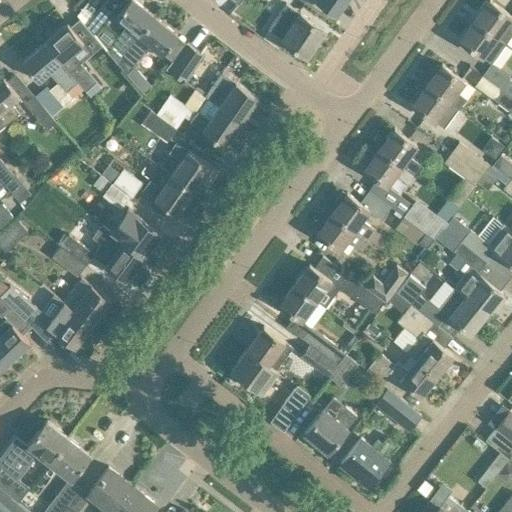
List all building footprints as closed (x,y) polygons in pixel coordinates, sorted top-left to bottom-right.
[(116,62),(154,14),(136,0),(127,0),(116,15),(128,25),(107,50),(113,57),(112,57),(116,62)] [(318,0),(336,12),(344,0),(318,0)] [(488,0),(475,18),(507,41),(511,34),(511,15),(491,0),(488,0)] [(307,55),(325,29),(286,2),(268,28),(307,55)] [(94,35),(113,12),(103,4),(86,25),(94,35)] [(151,86),(131,63),(148,42),(162,53),(178,34),(154,14),(116,62),(131,79),(144,94),(151,86)] [(491,62),(507,41),(475,18),(460,39),(491,62)] [(101,86),(72,50),(83,41),(67,22),(44,41),(83,87),(90,95),(101,86)] [(44,41),(22,61),(38,79),(48,71),(58,84),(64,90),(69,86),(75,94),(83,87),(44,41)] [(187,42),(166,67),(183,81),(192,70),(204,54),(187,42)] [(474,87),(464,79),(442,63),(427,83),(459,106),(466,98),(474,87)] [(511,95),(511,81),(508,78),(509,76),(495,65),(491,69),(488,67),(482,73),(511,95)] [(258,96),(235,80),(238,75),(225,66),(214,81),(215,82),(206,96),(207,97),(242,121),(258,96)] [(511,95),(482,73),(482,74),(500,88),(493,98),(511,112),(511,95)] [(18,94),(6,79),(3,76),(0,78),(0,116),(6,123),(18,113),(9,102),(18,94)] [(443,126),(459,106),(427,83),(412,103),(434,119),(443,126)] [(46,84),(34,94),(53,116),(65,106),(51,90),(46,84)] [(200,105),(196,111),(170,93),(157,112),(177,126),(184,116),(190,119),(189,120),(225,145),(242,121),(207,97),(201,106),(200,105)] [(46,129),(56,120),(53,116),(34,94),(24,103),(46,129)] [(177,126),(157,112),(151,108),(141,122),(167,141),(177,126)] [(421,165),(407,155),(416,143),(394,127),(379,148),(414,173),(421,165)] [(503,145),(490,136),(481,148),(494,158),(503,145)] [(171,173),(194,189),(211,164),(176,140),(169,151),(180,159),(171,173)] [(483,175),(491,165),(459,141),(451,151),(483,175)] [(406,184),(414,173),(379,148),(365,167),(386,184),(393,175),(406,184)] [(481,178),(483,175),(451,151),(444,161),(466,178),(449,199),(458,206),(476,185),(475,184),(480,177),(481,178)] [(511,178),(511,162),(500,154),(493,163),(511,178)] [(0,177),(5,184),(15,176),(0,158),(0,177)] [(112,181),(133,196),(143,181),(123,167),(122,169),(111,161),(101,174),(112,181)] [(511,194),(511,178),(493,163),(491,165),(483,175),(481,178),(486,183),(493,174),(505,184),(503,187),(511,194)] [(194,189),(171,173),(159,164),(142,188),(177,213),(194,189)] [(103,192),(103,193),(130,214),(139,202),(132,197),(133,196),(112,181),(103,192)] [(390,207),(371,193),(363,203),(347,191),(332,211),(368,238),(375,229),(360,218),(368,208),(381,218),(390,207)] [(107,208),(89,195),(80,206),(98,220),(107,208)] [(5,199),(0,203),(0,225),(16,213),(5,199)] [(437,214),(432,219),(412,203),(404,215),(426,232),(426,231),(434,237),(439,231),(440,232),(443,227),(450,218),(447,222),(437,214)] [(367,239),(368,238),(332,211),(317,232),(338,248),(346,238),(361,249),(368,240),(367,239)] [(141,216),(132,229),(111,212),(102,223),(143,254),(161,231),(141,216)] [(447,222),(443,227),(451,233),(458,238),(460,240),(468,232),(450,218),(447,222)] [(18,219),(0,235),(0,246),(5,252),(28,230),(18,219)] [(125,279),(143,254),(102,223),(92,236),(102,243),(103,242),(115,251),(106,264),(125,279)] [(511,262),(511,230),(503,223),(487,243),(470,229),(468,232),(460,240),(486,261),(495,249),(511,262)] [(426,247),(434,237),(426,231),(426,232),(418,241),(426,247)] [(60,245),(86,264),(94,253),(69,233),(60,245)] [(451,233),(444,242),(472,265),(454,286),(486,312),(503,291),(482,275),(484,273),(479,269),(486,261),(460,240),(458,238),(451,233)] [(77,275),(86,264),(60,245),(52,255),(77,275)] [(365,286),(343,270),(322,255),(314,265),(310,262),(294,283),(317,301),(325,306),(340,287),(375,312),(385,300),(365,286)] [(437,323),(446,312),(428,298),(426,299),(418,293),(424,286),(418,281),(429,267),(420,260),(396,290),(437,323)] [(387,300),(395,290),(394,289),(408,272),(397,263),(383,281),(373,274),(365,286),(385,300),(386,300),(387,299),(387,300)] [(91,283),(91,284),(81,276),(63,299),(93,322),(111,298),(91,283)] [(303,320),(317,301),(294,283),(279,303),(303,320)] [(13,284),(2,295),(27,319),(40,305),(13,284)] [(470,332),(486,312),(454,286),(444,299),(454,308),(449,315),(470,332)] [(437,324),(437,323),(396,290),(396,291),(395,290),(387,300),(403,312),(396,320),(418,337),(407,350),(436,374),(453,353),(426,332),(434,322),(437,324)] [(54,292),(44,306),(50,317),(45,323),(55,331),(75,346),(93,322),(63,299),(54,292)] [(0,353),(7,361),(29,340),(20,331),(29,323),(30,322),(27,319),(2,295),(0,293),(0,314),(1,316),(3,314),(7,317),(0,323),(0,353)] [(380,329),(370,322),(363,331),(373,339),(379,337),(380,329)] [(247,347),(274,367),(290,344),(263,324),(247,347)] [(337,345),(311,326),(302,337),(310,343),(338,364),(346,354),(336,346),(337,345)] [(310,343),(301,355),(328,375),(338,364),(310,343)] [(269,373),(274,367),(247,347),(231,370),(263,393),(275,377),(269,373)] [(438,377),(436,374),(407,350),(406,351),(416,358),(408,369),(397,360),(394,363),(379,352),(366,369),(382,382),(390,371),(420,395),(428,385),(431,386),(438,377)] [(340,384),(358,363),(346,354),(338,364),(328,375),(340,384)] [(297,384),(281,406),(294,416),(310,394),(297,384)] [(387,386),(376,400),(396,417),(408,402),(400,396),(398,395),(387,386)] [(328,450),(357,415),(345,406),(335,418),(323,408),(304,431),(307,434),(305,437),(314,444),(316,441),(328,450)] [(511,410),(509,408),(495,426),(511,439),(511,410)] [(47,464),(69,436),(46,419),(27,444),(15,434),(0,454),(0,466),(2,468),(0,470),(0,484),(19,500),(30,486),(18,477),(35,455),(47,464)] [(485,486),(511,451),(511,439),(495,426),(485,439),(500,451),(477,479),(485,486)] [(71,478),(91,453),(69,436),(47,464),(67,480),(42,511),(59,511),(80,485),(71,478)] [(360,436),(341,460),(367,482),(397,444),(387,436),(382,441),(378,438),(372,445),(360,436)] [(109,511),(132,483),(108,465),(88,491),(80,485),(59,511),(79,511),(79,509),(88,498),(102,509),(99,511),(109,511)] [(148,511),(156,502),(132,483),(109,511),(148,511)] [(0,508),(4,511),(27,511),(17,503),(4,492),(0,488),(0,508)] [(511,511),(511,492),(497,511),(511,511)] [(465,511),(468,509),(448,494),(433,511),(465,511)]
